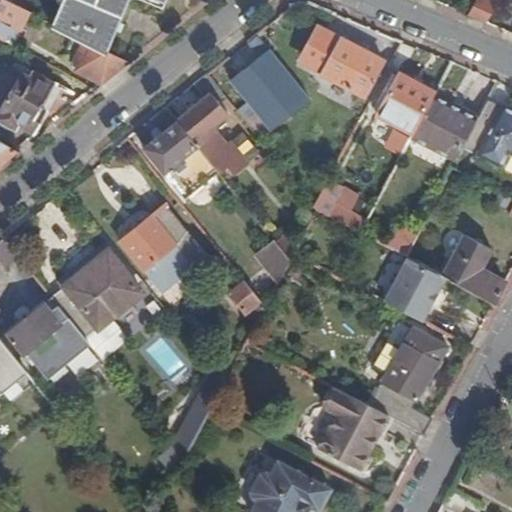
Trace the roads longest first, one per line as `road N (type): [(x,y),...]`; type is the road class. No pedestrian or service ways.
road 1 (residential): [(255,0),(0,202)]
road 2 (residential): [(414,511),(511,330)]
road 3 (residential): [(366,0),(511,65)]
